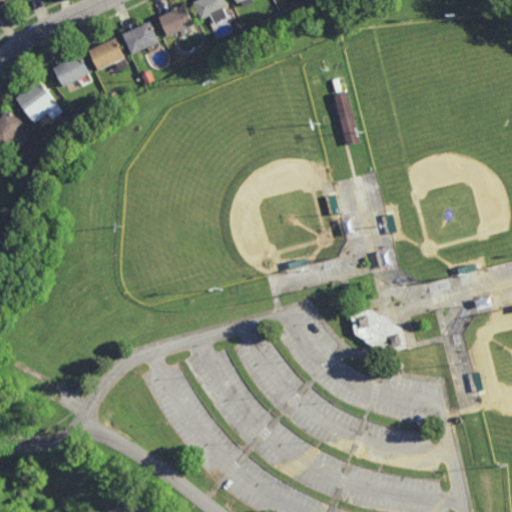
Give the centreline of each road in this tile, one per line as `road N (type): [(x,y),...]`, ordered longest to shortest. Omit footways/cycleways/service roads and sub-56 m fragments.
road 1 (residential): [(219,511),(95,429),(0,448)]
road 2 (residential): [(0,60),(108,0)]
